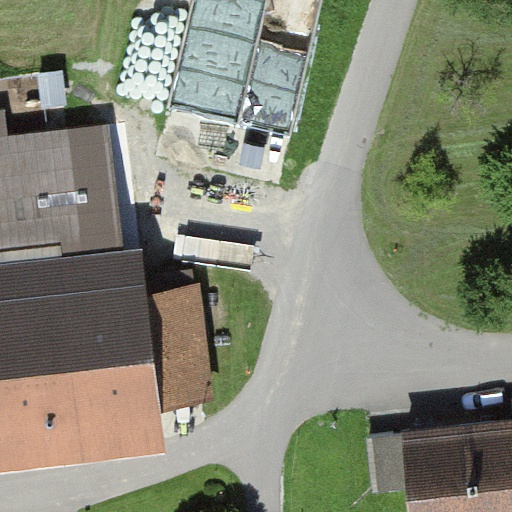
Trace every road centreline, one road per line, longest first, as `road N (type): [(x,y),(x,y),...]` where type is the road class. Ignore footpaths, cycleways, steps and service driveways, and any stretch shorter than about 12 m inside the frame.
road 1 (unclassified): [(302,365),(357,125),(399,0)]
road 2 (unclassified): [(0,496),(176,467),(265,423)]
road 3 (unclassified): [(511,363),(302,365)]
